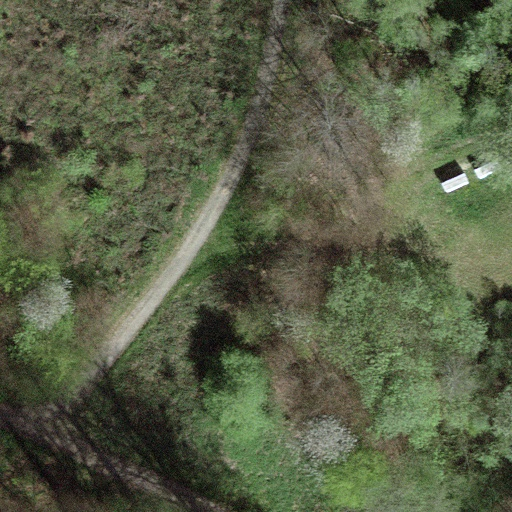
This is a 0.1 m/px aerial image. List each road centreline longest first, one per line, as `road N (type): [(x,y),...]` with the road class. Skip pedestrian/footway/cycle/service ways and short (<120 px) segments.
road 1 (track): [(276,0),(258,100),(211,219),(35,431)]
road 2 (track): [(197,511),(0,415)]
